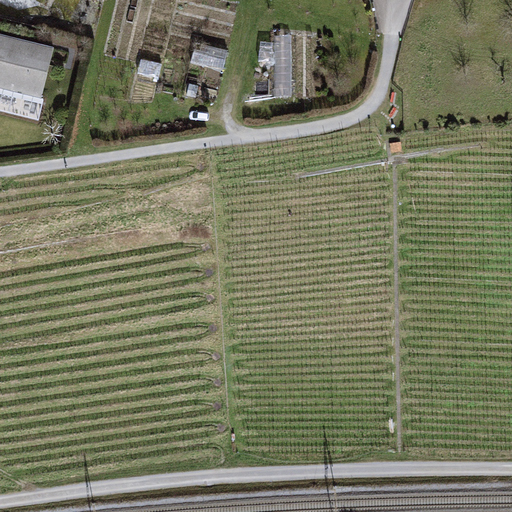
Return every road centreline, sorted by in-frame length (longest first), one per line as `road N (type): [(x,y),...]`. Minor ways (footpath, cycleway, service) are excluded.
road 1 (track): [(0,500),(240,476),(511,467)]
road 2 (track): [(0,170),(347,122),(383,83),(392,0)]
